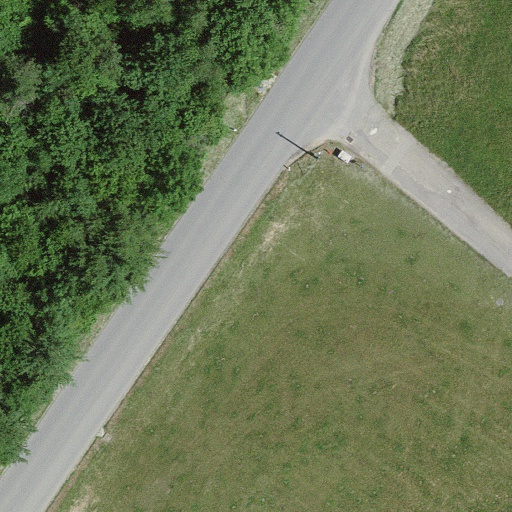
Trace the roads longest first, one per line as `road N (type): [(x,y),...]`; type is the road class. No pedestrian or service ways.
road 1 (tertiary): [(310,80),(9,511)]
road 2 (residential): [(310,80),(511,256)]
